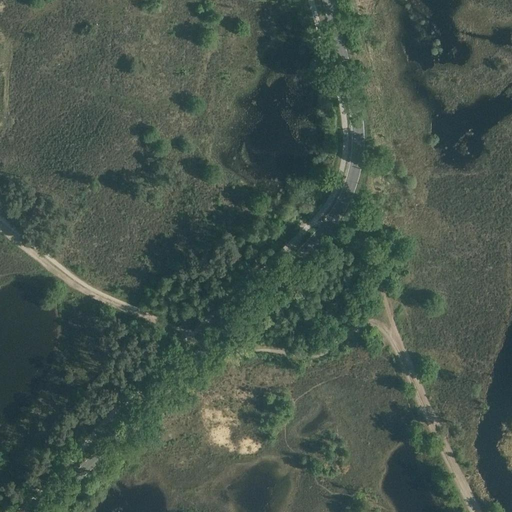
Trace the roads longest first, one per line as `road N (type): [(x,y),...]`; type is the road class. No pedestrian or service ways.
road 1 (tertiary): [(43,511),(334,218),(352,177),(357,122),(327,0)]
road 2 (unknown): [(308,0),(341,137),(332,190),(195,329),(89,282),(0,206)]
road 3 (unknown): [(477,511),(398,342),(360,235),(343,223)]
